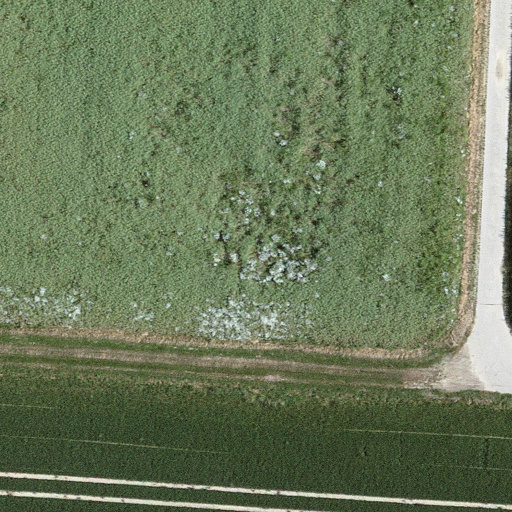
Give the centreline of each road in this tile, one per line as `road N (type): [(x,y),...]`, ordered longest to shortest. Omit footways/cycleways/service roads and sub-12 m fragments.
road 1 (track): [(493,370),(462,382),(0,356)]
road 2 (track): [(504,0),(489,334),(493,370),(511,381)]
